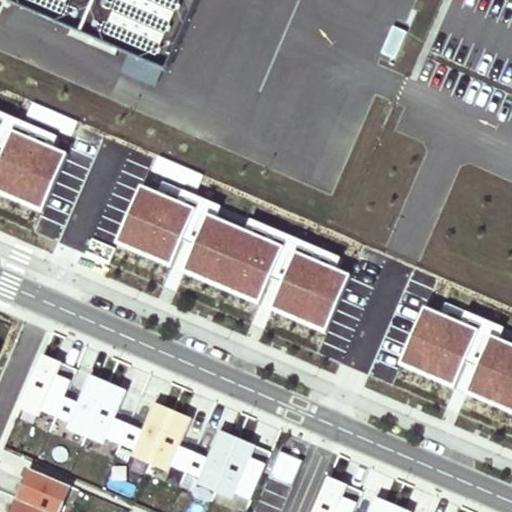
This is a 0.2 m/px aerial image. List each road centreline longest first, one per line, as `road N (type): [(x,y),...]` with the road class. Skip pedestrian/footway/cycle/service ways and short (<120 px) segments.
road 1 (residential): [(0,279),(511,501)]
road 2 (unknown): [(456,117),(343,48),(315,0)]
